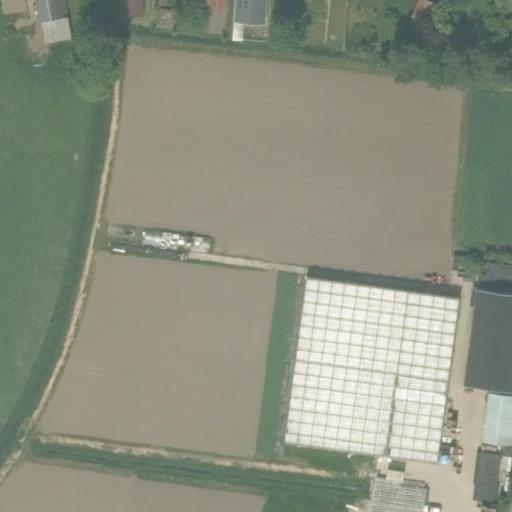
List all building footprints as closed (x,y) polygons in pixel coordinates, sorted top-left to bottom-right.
[(72,38),(65,0),(35,0),(39,22),(41,22),(45,43),(72,38)] [(127,0),(126,15),(143,16),(143,0),(127,0)] [(227,0),(206,0),(206,9),(227,10),(227,0)] [(265,0),(234,0),(233,19),(264,21),(265,0)] [(428,22),(435,3),(427,0),(417,0),(412,16),(428,22)] [(460,297),(307,276),(284,440),(438,461),(460,297)] [(511,390),(511,292),(477,287),(464,384),(511,390)] [(511,443),(511,393),(493,391),(486,440),(511,443)] [(511,455),(511,445),(500,444),(498,454),(511,455)]
